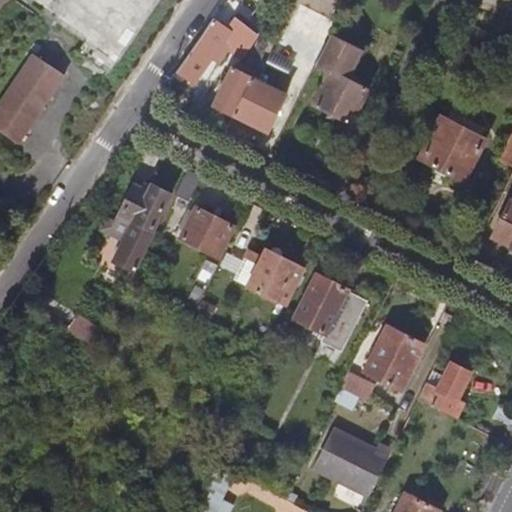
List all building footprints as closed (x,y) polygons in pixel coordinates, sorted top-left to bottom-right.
[(231,32),(216,21),(180,72),(197,84),(213,62),(222,68),(231,55),(242,62),(258,40),(236,25),(231,32)] [(361,48),(333,34),(318,63),(335,71),(318,104),(354,122),(371,89),(347,78),(361,48)] [(0,100),(0,131),(17,142),(63,74),(32,53),(0,100)] [(304,69),(314,73),(316,67),(307,63),(304,69)] [(215,104),(237,115),(256,79),(235,69),(215,104)] [(291,96),(256,79),(237,115),(273,133),(291,96)] [(440,117),(420,157),(464,179),(484,140),(440,117)] [(199,202),(209,180),(193,172),(181,193),(199,202)] [(151,197),(138,190),(125,215),(157,231),(175,198),(156,188),(151,197)] [(236,226),(202,209),(188,238),(221,255),(236,226)] [(511,248),(511,209),(497,240),(511,248)] [(114,262),(137,274),(160,232),(158,231),(157,231),(125,215),(124,214),(119,222),(112,219),(105,231),(125,242),(114,262)] [(253,289),(281,303),(288,306),(306,270),(299,267),(272,253),(267,261),(254,255),(241,283),(253,289)] [(372,301),(352,292),(322,277),(300,321),(318,330),(316,334),(329,340),(348,350),(372,301)] [(473,347),(487,319),(471,311),(457,339),(473,347)] [(68,336),(91,353),(103,334),(80,320),(68,336)] [(398,329),(376,373),(409,389),(430,346),(398,329)] [(447,391),(434,384),(427,400),(467,420),(475,405),(469,401),(480,378),(459,367),(447,391)] [(341,400),(362,407),(372,377),(350,371),(341,400)] [(322,473),(377,500),(382,489),(400,453),(388,446),(384,454),(343,433),(322,473)] [(219,511),(239,475),(221,465),(197,511),(219,511)] [(384,511),(393,494),(382,489),(377,500),(370,511),(384,511)] [(447,511),(417,497),(409,511),(447,511)]
